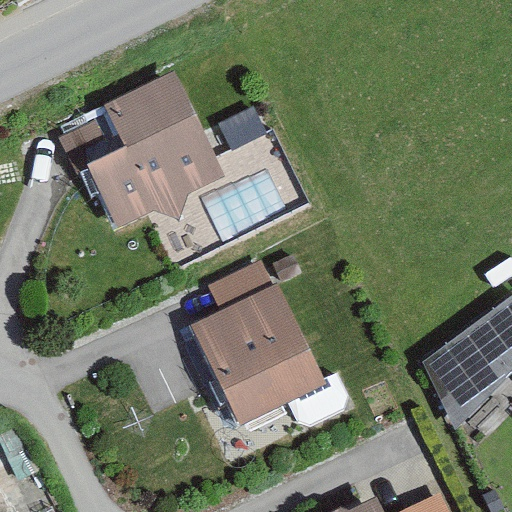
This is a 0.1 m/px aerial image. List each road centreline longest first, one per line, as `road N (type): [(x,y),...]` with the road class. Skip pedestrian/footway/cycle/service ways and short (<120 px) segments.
road 1 (unknown): [(34,56),(44,151),(0,299)]
road 2 (residential): [(254,511),(408,433)]
road 3 (residential): [(0,383),(27,391),(42,408),(96,511)]
road 4 (unclassified): [(149,0),(0,73)]
